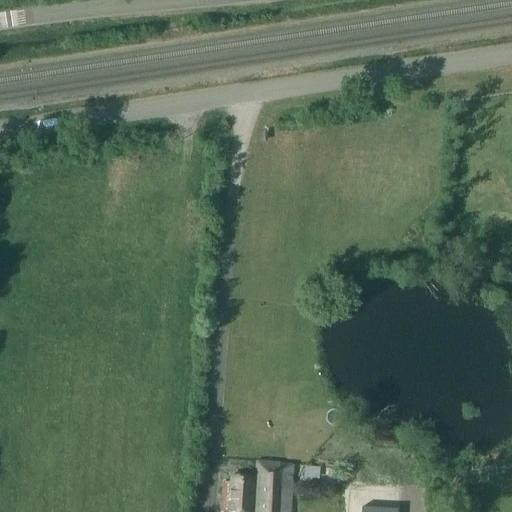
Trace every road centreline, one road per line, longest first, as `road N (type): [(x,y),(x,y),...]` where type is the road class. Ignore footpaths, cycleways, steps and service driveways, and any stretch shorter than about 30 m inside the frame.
road 1 (unclassified): [(0,132),(511,54)]
road 2 (track): [(248,94),(234,170),(208,511)]
road 3 (unclassified): [(0,22),(197,0)]
